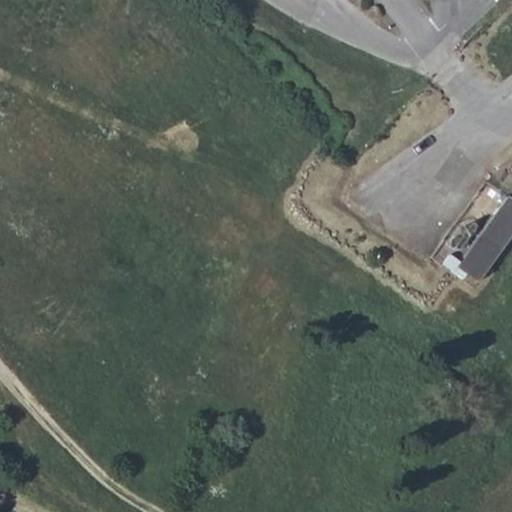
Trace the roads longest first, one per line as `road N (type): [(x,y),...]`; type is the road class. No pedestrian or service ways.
road 1 (track): [(0,363),(102,475),(157,511)]
road 2 (track): [(94,511),(42,473),(0,367)]
